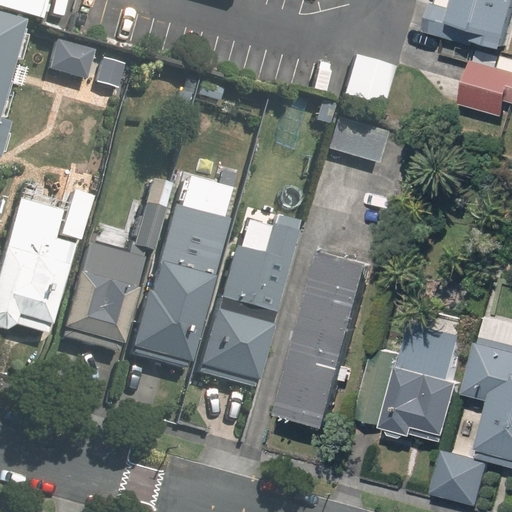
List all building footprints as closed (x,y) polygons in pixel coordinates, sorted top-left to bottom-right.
[(0,0),(0,6),(37,18),(42,0),(0,0)] [(511,42),(511,0),(439,0),(439,3),(436,2),(427,30),(476,44),(477,40),(484,42),(485,39),(511,46),(511,42)] [(0,97),(22,20),(0,13),(0,97)] [(388,65),(351,54),(338,94),(376,106),(388,65)] [(511,69),(476,59),(463,102),(506,114),(511,99),(511,69)] [(225,85),(198,79),(192,104),(219,110),(225,85)] [(338,104),(323,100),(318,119),(332,123),(338,104)] [(336,116),(326,148),(378,164),(388,131),(336,116)] [(150,179),(132,245),(152,250),(170,184),(150,179)] [(0,330),(2,330),(12,325),(45,334),(72,239),(79,241),(92,195),(73,190),(69,203),(56,199),(53,210),(43,207),(46,198),(33,194),(36,185),(28,183),(25,192),(21,191),(18,200),(16,199),(0,254),(0,330)] [(172,205),(149,290),(145,289),(129,347),(131,348),(129,354),(184,369),(186,362),(188,363),(212,275),(211,275),(225,219),(172,205)] [(252,388),(254,381),(256,382),(272,325),(269,325),(298,220),(243,205),(214,309),(212,309),(197,366),(198,366),(197,373),(252,388)] [(149,251),(130,246),(128,254),(86,243),(78,272),(76,272),(61,328),(63,329),(61,337),(117,352),(119,344),(121,345),(127,322),(130,323),(149,251)] [(380,260),(328,245),(282,412),(334,426),(380,260)] [(511,319),(493,314),(486,340),(483,339),(469,393),(497,400),(484,448),(485,448),(483,456),(511,464),(511,319)] [(358,417),(393,426),(395,432),(408,436),(414,432),(449,441),(465,380),(455,377),(467,332),(418,320),(407,365),(374,356),(358,417)] [(495,461),(449,448),(436,492),(482,505),(495,461)]
